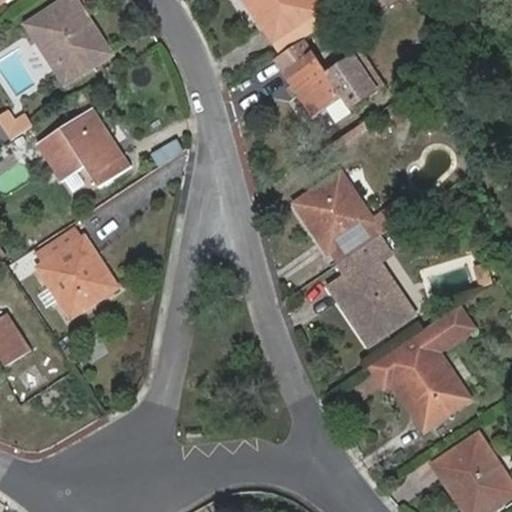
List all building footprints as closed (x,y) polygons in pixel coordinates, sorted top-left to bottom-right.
[(113,53),(78,0),(68,0),(29,25),(38,40),(42,37),(60,66),(57,69),(66,84),(113,53)] [(313,0),(248,0),(275,42),(321,11),(313,0)] [(404,1),(404,0),(380,0),(388,12),(404,1)] [(315,52),(285,71),(314,115),(344,96),(352,110),(385,87),(362,51),(329,73),(315,52)] [(131,166),(94,107),(40,143),(64,181),(90,165),(102,184),(131,166)] [(0,115),(0,121),(12,139),(34,126),(26,114),(16,121),(9,110),(0,115)] [(296,204),(330,254),(333,252),(358,234),(366,247),(382,236),(407,219),(398,206),(375,221),(368,209),(363,212),(349,190),(352,188),(342,172),(296,204)] [(368,209),(352,188),(349,190),(363,212),(368,209)] [(78,224),(32,255),(40,268),(86,238),(78,224)] [(358,234),(333,252),(340,264),(366,247),(358,234)] [(406,299),(401,302),(383,273),(387,271),(378,256),(390,248),(382,236),(366,247),(340,264),(348,277),(333,286),(371,344),(416,315),(406,299)] [(119,286),(86,238),(40,268),(51,284),(56,281),(67,299),(63,302),(73,318),(119,286)] [(475,268),(480,285),(494,283),(488,265),(475,268)] [(475,328),(463,311),(375,369),(386,386),(393,381),(425,428),(471,399),(461,382),(455,385),(444,366),(449,363),(441,350),(475,328)] [(0,319),(0,353),(1,353),(8,365),(31,350),(9,314),(0,319)] [(486,450),(490,447),(481,433),(435,463),(467,511),(489,511),(511,497),(511,479),(510,475),(504,479),(486,450)]
